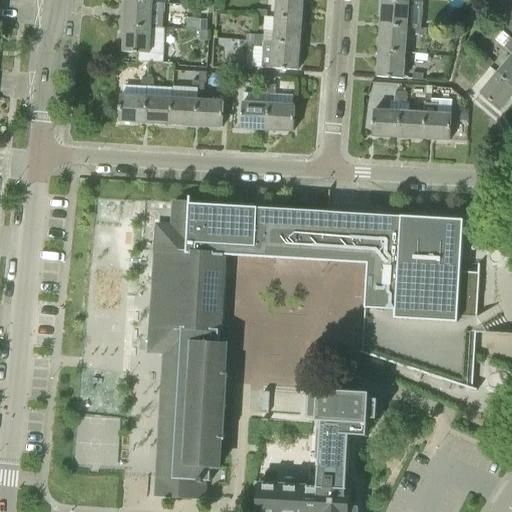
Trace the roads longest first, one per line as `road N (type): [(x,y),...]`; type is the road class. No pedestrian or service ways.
road 1 (residential): [(6,511),(37,154)]
road 2 (residential): [(37,154),(336,165)]
road 3 (residential): [(336,165),(511,176)]
road 4 (residential): [(336,165),(345,0)]
road 5 (residential): [(37,154),(53,0)]
